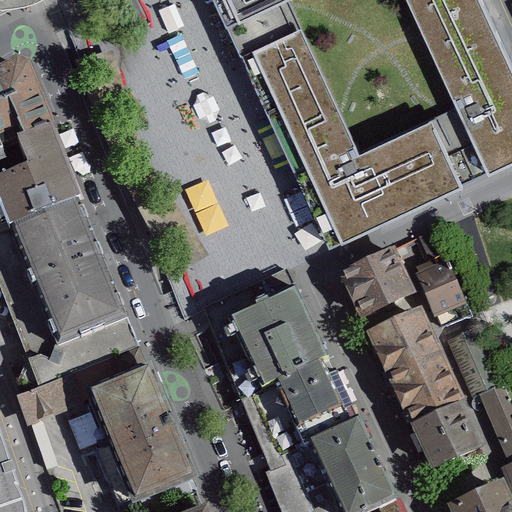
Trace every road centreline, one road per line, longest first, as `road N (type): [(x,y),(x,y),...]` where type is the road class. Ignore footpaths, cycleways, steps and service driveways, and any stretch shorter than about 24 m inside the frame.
road 1 (residential): [(41,17),(230,511)]
road 2 (residential): [(46,511),(0,372)]
